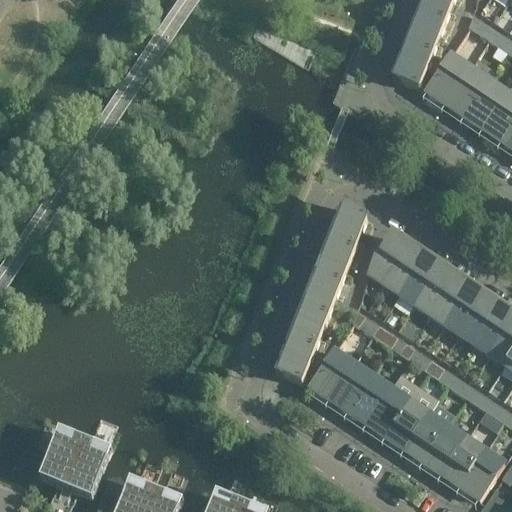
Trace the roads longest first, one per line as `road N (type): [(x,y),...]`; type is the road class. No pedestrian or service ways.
road 1 (residential): [(415,511),(254,404),(340,185),(511,298)]
road 2 (residential): [(511,186),(370,86),(405,0)]
